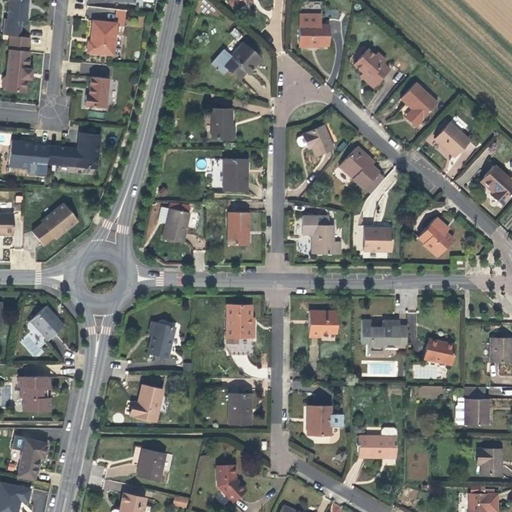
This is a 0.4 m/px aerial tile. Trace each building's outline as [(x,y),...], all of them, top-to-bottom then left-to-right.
[(27,21),(28,1),(28,0),(7,0),(8,1),(7,18),(4,18),(2,35),(10,36),(20,37),(22,20),(27,21)] [(299,25),(319,25),(319,14),(299,13),(299,25)] [(93,42),(90,42),(88,42),(87,52),(113,55),(116,23),(95,21),(93,42)] [(327,25),(319,25),(299,25),(299,46),(311,47),(311,45),(327,45),(327,25)] [(20,37),(10,36),(6,75),(2,78),(2,85),(4,88),(4,90),(25,92),(26,79),(30,79),(31,69),(27,68),(29,52),(28,52),(29,38),(20,37)] [(232,56),(224,49),(211,63),(223,74),(228,69),(239,79),(246,71),(252,64),(254,66),(260,59),(244,43),(232,56)] [(365,81),(372,87),(389,69),(382,63),(385,60),(377,53),(374,56),(367,49),(353,64),(362,73),(368,78),(365,81)] [(252,64),(246,71),(248,73),(254,66),(252,64)] [(359,76),(365,81),(368,78),(362,73),(359,76)] [(85,94),(84,105),(105,108),(108,79),(90,77),(88,95),(85,94)] [(415,82),(400,99),(411,109),(414,112),(407,120),(415,127),(437,103),(415,82)] [(211,109),(211,139),(233,139),(233,127),(231,127),(231,109),(211,109)] [(404,117),(407,120),(414,112),(411,109),(404,117)] [(469,140),(449,122),(434,139),(453,157),(469,140)] [(323,125),(301,134),(302,135),(297,137),(296,141),(298,145),(301,146),(306,144),(306,145),(310,144),(311,147),(315,156),(333,148),(323,125)] [(78,149),(48,147),(46,162),(69,164),(69,166),(96,168),(99,136),(79,134),(78,149)] [(11,140),(8,167),(29,169),(28,174),(45,176),(46,162),(48,147),(31,145),(31,142),(11,140)] [(364,189),(378,172),(371,165),(364,159),(366,157),(356,147),(339,166),(364,189)] [(366,157),(364,159),(371,165),(373,163),(366,157)] [(246,191),(247,159),(223,159),(223,191),(246,191)] [(511,191),(511,182),(494,165),(480,180),(493,192),(490,196),(500,205),(511,191)] [(364,189),(369,193),(384,177),(378,172),(364,189)] [(170,208),(189,211),(190,205),(171,202),(170,208)] [(78,220),(63,203),(41,220),(43,222),(32,231),(43,245),(54,236),(56,238),(78,220)] [(183,243),(189,213),(161,206),(157,222),(165,223),(162,238),(183,243)] [(248,212),(228,212),(227,245),(248,245),(248,212)] [(0,234),(13,234),(13,213),(0,213),(0,234)] [(332,225),(319,225),(317,220),(315,216),(302,216),(301,235),(311,235),(311,242),(314,242),(314,253),(339,254),(339,241),(332,241),(332,225)] [(319,225),(332,225),(332,223),(332,216),(315,216),(317,220),(319,225)] [(435,218),(418,237),(424,243),(423,244),(437,257),(453,239),(445,233),(439,227),(442,223),(435,218)] [(448,229),(442,223),(439,227),(445,233),(448,229)] [(373,228),(373,225),(363,225),(363,250),(390,251),(391,231),(373,230),(373,228)] [(253,337),(253,326),(251,326),(251,318),(251,305),(226,304),(226,343),(238,343),(238,337),(253,337)] [(63,326),(45,306),(29,320),(47,340),(63,326)] [(336,332),(336,311),(308,311),(308,336),(320,336),(320,332),(336,332)] [(369,343),(369,352),(382,353),(382,343),(398,344),(399,326),(391,325),(391,320),(382,320),(382,327),(382,329),(370,329),(370,327),(370,320),(361,320),(360,343),(369,343)] [(174,327),(151,322),(149,334),(152,334),(148,352),(167,357),(174,327)] [(226,343),(225,348),(253,349),(253,337),(238,337),(238,343),(226,343)] [(511,362),(511,338),(490,337),(489,362),(511,362)] [(454,345),(428,339),(424,359),(450,364),(454,345)] [(22,411),(49,411),(50,397),(43,397),(43,389),(47,389),(47,377),(37,377),(34,382),(25,377),(18,377),(17,387),(20,387),(20,398),(23,398),(22,411)] [(138,403),(135,402),(132,415),(155,421),(162,390),(142,385),(138,403)] [(440,398),(441,387),(420,386),(419,396),(440,398)] [(464,398),(484,398),(484,387),(464,386),(464,398)] [(250,394),(229,393),(229,424),(250,424),(250,394)] [(464,405),(457,405),(456,407),(455,422),(458,424),(464,424),(464,425),(487,425),(487,414),(485,414),(485,399),(484,398),(464,398),(464,405)] [(330,406),(307,406),(307,415),(308,415),(308,422),(307,423),(307,434),(330,435),(330,426),(340,426),(341,424),(341,417),(340,415),(330,415),(330,406)] [(21,449),(23,437),(14,435),(12,448),(21,449)] [(395,455),(396,436),(358,436),(358,457),(382,457),(382,455),(395,455)] [(16,477),(34,481),(38,463),(37,463),(38,458),(39,458),(44,459),(47,443),(38,441),(36,441),(34,442),(32,445),(24,443),(16,477)] [(137,476),(159,481),(161,469),(169,471),(172,455),(143,448),(137,476)] [(476,448),(476,459),(481,459),(481,465),(481,474),(501,474),(501,448),(476,448)] [(235,465),(216,466),(217,486),(232,502),(245,490),(235,478),(235,465)] [(27,502),(30,489),(0,482),(0,511),(17,511),(19,504),(17,504),(18,500),(20,500),(27,502)] [(123,493),(119,510),(118,511),(141,511),(145,498),(123,493)] [(497,493),(468,493),(468,511),(486,511),(487,511),(497,511),(497,493)] [(186,500),(174,497),(172,504),(185,507),(186,500)]
